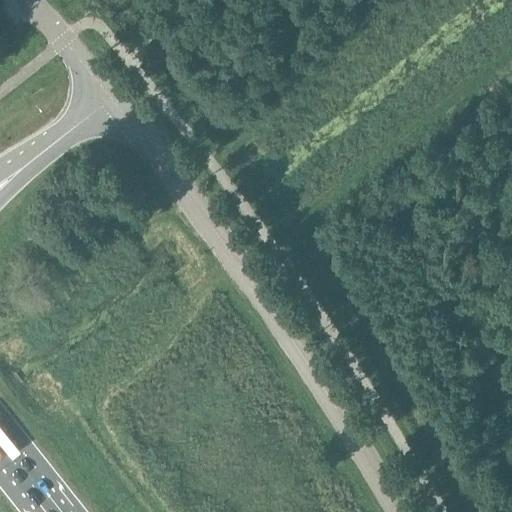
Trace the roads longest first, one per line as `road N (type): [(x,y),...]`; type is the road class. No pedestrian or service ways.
road 1 (secondary): [(393,511),(308,369),(112,102)]
road 2 (secondary): [(112,102),(0,187)]
road 3 (unclassified): [(112,102),(25,0)]
